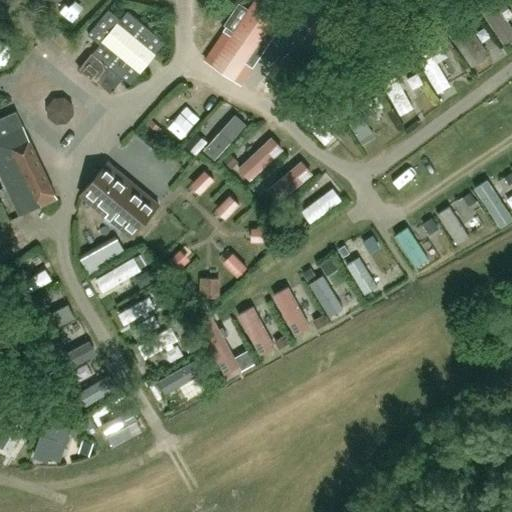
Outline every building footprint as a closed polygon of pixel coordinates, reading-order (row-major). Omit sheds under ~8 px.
[(228,26),(206,58),(214,64),(234,77),(242,83),(287,17),(279,11),(262,0),(257,0),(250,10),(240,3),(226,24),(228,26)] [(504,46),(511,42),(511,27),(510,23),(511,21),(511,9),(507,0),(489,0),(482,4),(504,46)] [(131,84),(165,42),(127,11),(121,20),(109,10),(88,35),(100,45),(93,53),(131,84)] [(458,12),(444,24),(474,61),(488,49),(458,12)] [(320,44),(328,35),(317,24),(308,33),(320,44)] [(0,69),(6,73),(17,53),(0,44),(0,69)] [(442,93),(454,85),(431,47),(419,54),(442,93)] [(79,69),(111,94),(123,79),(92,53),(79,69)] [(285,80),(293,71),(282,60),(273,69),(285,80)] [(402,116),(416,110),(401,74),(386,80),(402,116)] [(189,129),(215,110),(209,101),(182,120),(189,129)] [(363,146),(377,140),(363,103),(349,109),(363,146)] [(315,108),(305,116),(328,144),(338,136),(315,108)] [(0,169),(21,215),(39,206),(58,198),(32,143),(31,144),(17,111),(0,118),(0,169)] [(211,150),(224,159),(243,131),(230,122),(211,150)] [(249,179),(284,146),(274,135),(238,168),(249,179)] [(291,169),(300,178),(313,166),(303,157),(291,169)] [(132,238),(159,205),(108,162),(81,195),(132,238)] [(206,173),(194,184),(202,192),(214,181),(206,173)] [(511,211),(495,182),(481,190),(499,221),(511,214),(511,211)] [(305,209),(316,223),(345,201),(335,187),(305,209)] [(231,197),(219,208),(227,217),(239,206),(231,197)] [(440,209),(458,243),(470,237),(453,203),(440,209)] [(417,267),(430,261),(414,227),(402,234),(417,267)] [(271,232),(255,232),(254,243),(271,244),(271,232)] [(368,296),(378,291),(362,254),(351,259),(368,296)] [(176,276),(187,265),(179,256),(168,268),(176,276)] [(246,270),(235,258),(227,266),(238,278),(246,270)] [(106,293),(145,278),(139,261),(99,277),(106,293)] [(51,273),(31,277),(34,291),(54,287),(51,273)] [(330,314),(341,308),(326,278),(315,284),(330,314)] [(218,299),(218,283),(207,283),(207,299),(218,299)] [(277,290),(293,329),(309,322),(292,283),(277,290)] [(256,340),(260,338),(265,346),(276,341),(255,303),(240,311),(256,340)] [(133,308),(122,314),(130,328),(141,322),(133,308)] [(226,370),(241,362),(220,323),(205,331),(226,370)] [(44,345),(60,375),(96,356),(88,342),(65,354),(57,338),(44,345)] [(153,362),(173,350),(169,343),(149,356),(153,362)] [(189,385),(186,381),(202,370),(196,360),(162,381),(171,396),(189,385)] [(87,407),(111,395),(105,382),(81,394),(87,407)] [(114,444),(144,428),(133,406),(103,422),(114,444)] [(49,411),(33,455),(45,460),(47,456),(60,460),(73,420),(49,411)] [(14,454),(20,424),(7,421),(1,451),(14,454)]
